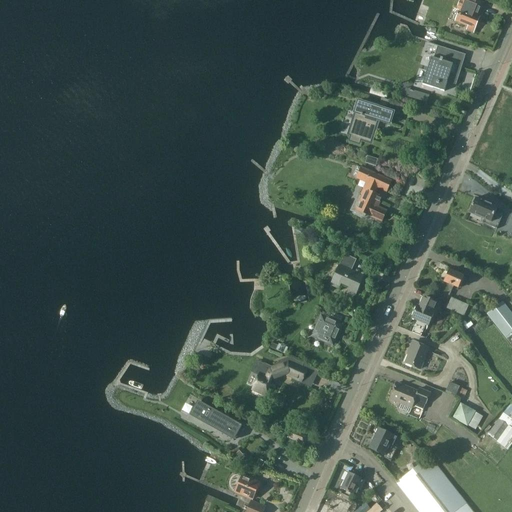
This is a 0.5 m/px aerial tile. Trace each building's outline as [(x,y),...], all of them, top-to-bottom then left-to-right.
[(478,17),(483,4),(474,0),(460,0),(457,10),(460,11),(456,22),(468,27),(467,31),(473,34),(479,17),(478,17)] [(438,47),(435,58),(431,57),(423,85),(444,91),(447,83),(456,86),(459,77),(450,74),(456,52),(438,47)] [(371,88),(369,94),(386,99),(388,93),(371,88)] [(408,89),(406,97),(427,103),(429,96),(408,89)] [(360,139),(362,140),(370,142),(375,127),(374,127),(376,120),(392,125),(392,124),(389,123),(393,111),(392,113),(356,102),(356,103),(353,112),(353,111),(353,112),(356,113),(350,131),(361,135),(360,139)] [(378,160),(367,156),(365,163),(376,167),(378,160)] [(382,221),(386,212),(375,207),(376,203),(378,204),(381,198),(374,195),(377,188),(386,192),(390,182),(361,169),(361,170),(357,168),(353,177),(357,179),(367,184),(358,205),(355,204),(351,212),(365,218),(366,215),(371,217),(371,216),(382,221)] [(468,214),(483,220),(482,224),(496,230),(502,216),(495,213),(497,209),(475,199),(468,214)] [(339,290),(341,285),(349,288),(345,297),(352,301),(355,295),(363,276),(364,275),(356,271),(356,273),(352,271),(357,260),(345,255),(340,266),(339,266),(331,284),(332,285),(331,287),(339,290)] [(454,287),(459,289),(464,277),(449,270),(444,282),(454,287)] [(454,287),(444,282),(438,295),(448,299),(454,287)] [(412,318),(429,326),(435,313),(433,312),(437,303),(424,297),(419,307),(417,306),(412,318)] [(469,305),(451,298),(447,309),(464,316),(469,305)] [(511,346),(511,313),(503,302),(487,314),(511,346)] [(326,311),(323,316),(321,315),(311,337),(333,347),(342,325),(340,324),(342,318),(326,311)] [(405,364),(421,370),(429,349),(414,343),(405,364)] [(253,389),(252,390),(265,396),(274,379),(285,373),(287,375),(302,382),(306,371),(285,362),(268,368),(263,366),(259,375),(255,375),(252,376),(249,378),(249,383),(250,386),(253,389)] [(390,399),(401,404),(399,409),(409,413),(412,406),(423,410),(430,393),(419,389),(418,392),(396,383),(390,399)] [(445,393),(455,398),(459,388),(460,387),(450,383),(445,393)] [(467,391),(459,388),(455,398),(463,401),(467,391)] [(242,426),(198,401),(190,416),(234,441),(242,426)] [(507,408),(499,419),(510,427),(498,443),(508,450),(511,444),(511,405),(511,404),(507,408)] [(499,419),(488,435),(498,443),(510,427),(499,419)] [(370,449),(385,456),(391,444),(393,445),(397,438),(379,429),(370,449)] [(291,430),(287,437),(304,444),(307,438),(291,430)] [(245,457),(239,451),(233,457),(236,461),(240,462),(245,457)] [(472,511),(436,466),(430,458),(411,473),(397,484),(418,511),(472,511)] [(342,488),(347,491),(347,492),(349,493),(349,492),(354,495),(361,479),(349,473),(342,488)] [(252,500),(259,483),(242,475),(241,476),(239,476),(236,476),(234,478),(232,480),(231,482),(231,485),(231,487),(233,489),(235,491),(234,492),(252,500)] [(347,511),(350,507),(334,500),(327,511),(347,511)] [(248,507),(259,511),(263,511),(265,507),(251,501),(248,507)]
